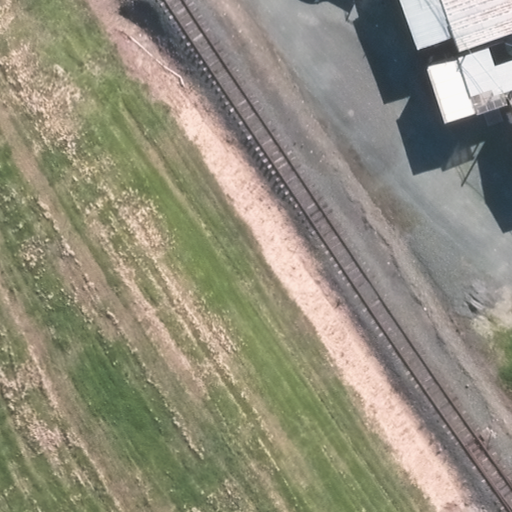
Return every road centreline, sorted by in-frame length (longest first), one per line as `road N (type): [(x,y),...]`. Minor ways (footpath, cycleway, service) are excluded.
road 1 (track): [(511,251),(295,0)]
road 2 (track): [(0,362),(72,389),(145,430),(199,511)]
